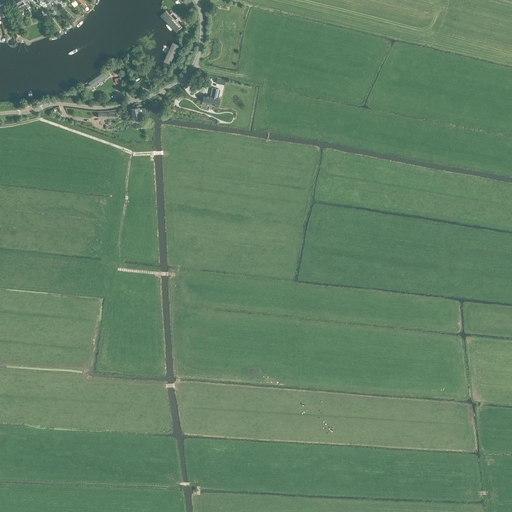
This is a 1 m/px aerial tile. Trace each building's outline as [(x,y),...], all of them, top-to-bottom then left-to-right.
[(85,3),(82,0),(76,0),(81,4),(79,5),(84,9),(87,6),(85,4),(85,3)] [(4,4),(0,4),(0,14),(1,16),(4,16),(6,24),(9,23),(8,19),(4,4)] [(88,82),(92,88),(100,85),(110,76),(105,70),(88,82)] [(215,104),(216,104),(219,105),(220,99),(218,98),(217,98),(219,89),(213,88),(211,97),(208,96),(208,95),(207,95),(207,96),(204,95),(202,105),(210,107),(211,103),(212,103),(212,102),(215,103),(215,104)] [(139,109),(139,108),(131,109),(133,117),(141,116),(140,114),(143,113),(143,114),(146,114),(145,108),(139,109)]
